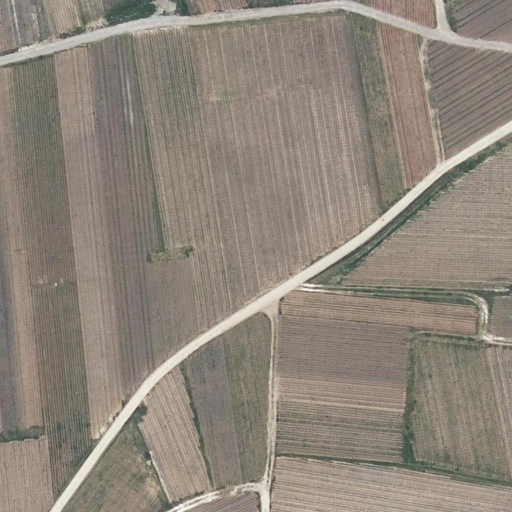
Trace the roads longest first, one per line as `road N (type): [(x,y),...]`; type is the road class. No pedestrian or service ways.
road 1 (track): [(511,125),(434,174),(361,239),(165,368),(55,511)]
road 2 (track): [(0,60),(154,22),(349,6),(432,34),(511,48)]
road 3 (track): [(269,297),(273,420),(265,511)]
road 4 (track): [(432,34),(422,45),(444,167)]
